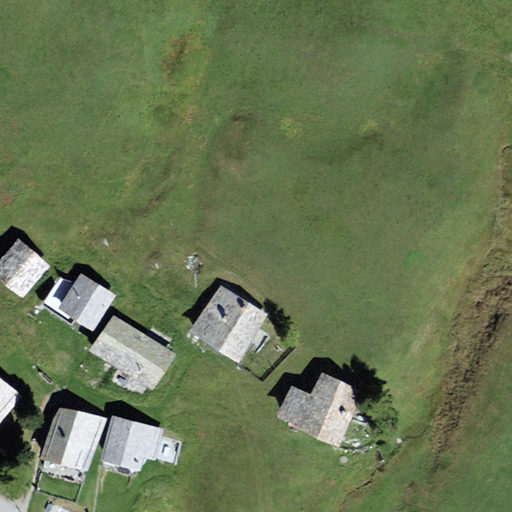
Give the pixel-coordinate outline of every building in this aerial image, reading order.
[(0,257),(0,275),(22,295),(50,264),(19,237),(0,257)] [(59,305),(93,328),(115,295),(82,272),(59,305)] [(219,284),(190,329),(239,359),(267,314),(219,284)] [(113,314),(90,350),(152,389),(175,354),(113,314)] [(363,391),(321,373),(312,394),(291,384),(276,416),(339,445),(363,391)] [(0,377),(0,421),(22,396),(0,377)] [(59,406),(42,457),(88,472),(104,420),(59,406)] [(163,428),(112,416),(101,459),(141,469),(145,456),(155,459),(163,428)]
